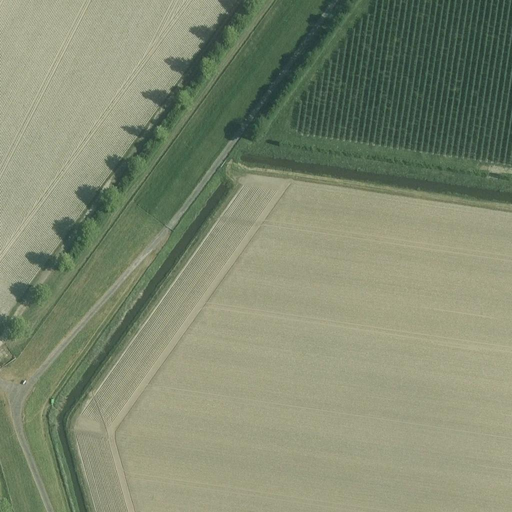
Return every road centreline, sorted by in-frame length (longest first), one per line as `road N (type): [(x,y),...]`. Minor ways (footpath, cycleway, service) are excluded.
road 1 (track): [(336,0),(157,239),(12,392)]
road 2 (track): [(49,511),(12,392),(0,381)]
